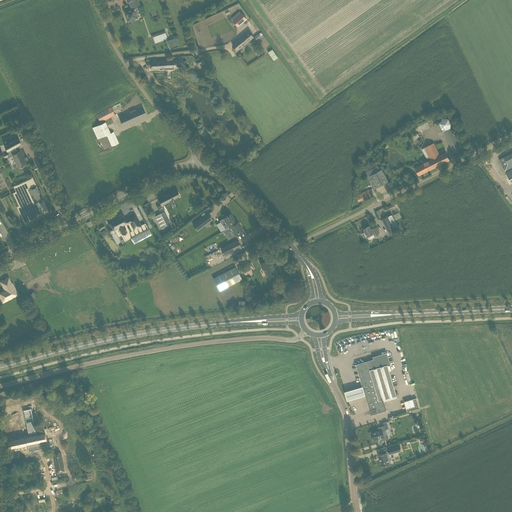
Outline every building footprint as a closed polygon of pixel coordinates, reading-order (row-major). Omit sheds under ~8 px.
[(126,13),(124,14),(127,21),(130,20),(131,21),(134,20),(134,19),(137,18),(136,13),(137,13),(135,8),(140,6),(137,0),(126,0),(128,3),(129,2),(131,9),(126,11),(126,12),(126,13)] [(238,26),(247,19),(242,13),(233,21),(238,26)] [(254,37),(250,32),(232,45),(237,51),(254,37)] [(154,42),(167,40),(166,34),(153,36),(154,42)] [(176,38),(172,40),(167,41),(169,47),(177,44),(176,38)] [(272,49),(268,52),(274,61),(278,58),(272,49)] [(206,63),(203,57),(194,61),(197,66),(201,65),(202,66),(206,63)] [(166,68),(166,69),(177,68),(176,60),(156,61),(150,61),(150,70),(160,69),(160,68),(166,68)] [(100,122),(114,115),(111,108),(96,115),(100,122)] [(122,126),(136,120),(136,119),(138,118),(139,119),(146,115),(143,108),(136,111),(135,109),(130,112),(130,114),(119,119),(122,126)] [(460,149),(458,144),(450,129),(450,128),(451,124),(448,119),(443,118),(439,123),(441,129),(442,129),(452,148),(454,152),(460,149)] [(105,122),(93,128),(98,139),(106,135),(110,133),(105,122)] [(106,135),(112,146),(118,143),(114,132),(110,133),(106,135)] [(18,137),(4,144),(7,150),(8,150),(10,155),(13,154),(19,168),(26,164),(20,151),(18,152),(15,146),(21,143),(18,137)] [(415,167),(417,171),(419,175),(449,160),(445,152),(440,155),(434,143),(424,147),(429,157),(421,161),(422,163),(415,167)] [(511,152),(499,159),(501,164),(505,171),(511,167),(511,152)] [(388,181),(384,173),(382,169),(378,171),(377,169),(378,169),(379,168),(375,162),(361,170),(364,176),(369,173),(370,175),(367,177),(374,189),(388,182),(388,181)] [(164,195),(159,198),(161,201),(160,202),(162,205),(169,202),(170,204),(174,202),(173,200),(174,200),(173,199),(180,196),(176,189),(169,192),(165,195),(164,195)] [(372,194),(370,190),(370,189),(355,196),(356,197),(358,202),(372,194)] [(161,213),(155,216),(161,228),(167,225),(161,213)] [(212,219),(207,213),(192,224),(197,231),(212,219)] [(225,230),(236,223),(231,214),(220,221),(222,225),(223,225),(225,230)] [(119,216),(108,222),(111,228),(108,230),(111,235),(116,233),(122,244),(149,230),(145,223),(140,226),(135,215),(128,218),(128,219),(125,220),(123,217),(120,218),(119,216)] [(392,215),(382,220),(388,232),(395,229),(394,228),(397,227),(392,215)] [(236,223),(225,230),(226,230),(225,230),(227,233),(230,231),(233,236),(235,235),(235,236),(243,231),(237,222),(236,223)] [(369,226),(363,229),(365,232),(362,233),(362,234),(363,237),(365,237),(367,236),(367,237),(373,234),(374,235),(379,233),(376,227),(371,230),(369,226)] [(241,248),(237,240),(221,248),(224,256),(241,248)] [(260,263),(264,272),(267,277),(273,274),(273,275),(274,274),(276,272),(272,263),(273,262),(271,258),(267,260),(260,263)] [(251,269),(249,265),(241,269),(243,273),(251,269)] [(213,278),(220,291),(242,279),(235,267),(213,278)] [(0,293),(0,296),(3,302),(18,295),(12,284),(11,284),(8,277),(6,279),(3,281),(3,280),(0,281),(4,288),(6,287),(8,291),(3,293),(2,292),(0,293)] [(390,365),(388,358),(386,353),(373,357),(374,360),(356,365),(370,410),(369,410),(370,415),(386,410),(383,399),(396,395),(389,372),(387,365),(390,365)] [(344,391),(347,400),(366,394),(363,385),(344,391)] [(407,411),(416,408),(419,407),(416,398),(412,399),(414,406),(406,408),(407,411)] [(374,440),(382,438),(383,440),(388,439),(385,429),(389,428),(387,421),(383,422),(384,426),(381,427),(381,428),(378,429),(379,431),(375,432),(372,433),(373,436),(374,440)] [(47,441),(46,440),(47,440),(46,433),(45,433),(44,432),(6,440),(8,449),(13,449),(47,441)] [(387,452),(378,455),(381,466),(383,465),(384,466),(386,465),(386,464),(389,464),(390,463),(388,456),(388,454),(401,450),(399,446),(386,449),(387,452)] [(57,472),(64,471),(60,452),(53,454),(57,472)]
